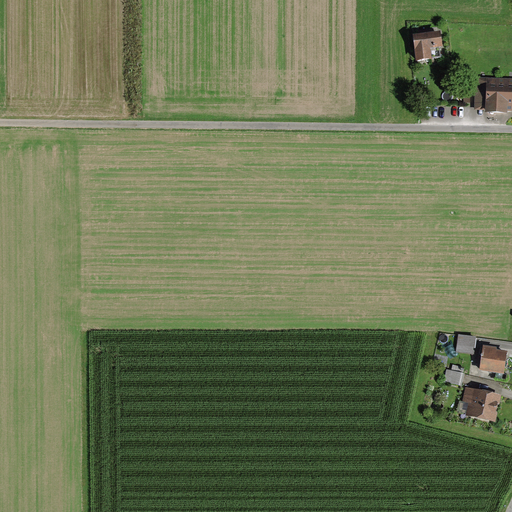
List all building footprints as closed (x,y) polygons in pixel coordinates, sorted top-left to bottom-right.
[(428,57),(440,55),(437,38),(413,43),(417,69),(430,67),(428,57)] [(505,113),(511,113),(511,85),(478,85),(477,112),(486,112),(486,120),(505,120),(505,113)] [(455,352),(473,355),(476,337),(458,334),(455,352)] [(480,369),(504,373),(507,351),(495,350),(496,346),(483,345),(480,369)] [(461,385),(463,374),(447,370),(444,381),(461,385)] [(464,415),(495,422),(501,395),(466,388),(463,400),(467,401),(464,415)]
